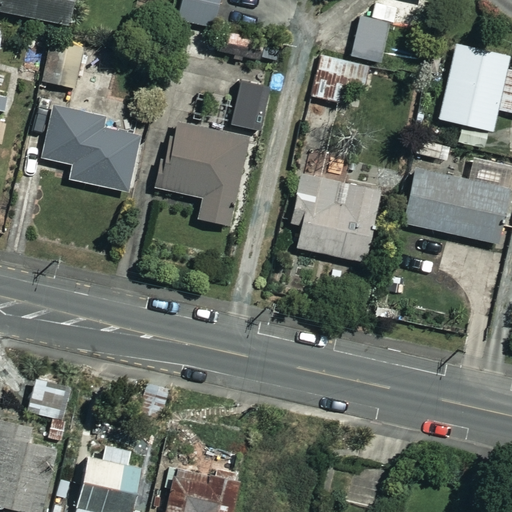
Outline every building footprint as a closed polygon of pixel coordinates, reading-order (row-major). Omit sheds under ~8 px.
[(0,0),(0,10),(58,23),(62,0),(0,0)] [(214,0),(175,0),(172,18),(208,26),(214,0)] [(373,61),(383,23),(355,16),(345,54),(373,61)] [(262,38),(217,27),(212,50),(256,61),(262,38)] [(78,46),(46,40),(37,80),(69,87),(78,46)] [(504,55),(449,42),(430,117),(486,131),(491,108),(511,113),(511,71),(501,68),(504,55)] [(340,60),(316,54),(307,96),(330,101),(340,60)] [(265,88),(235,82),(227,123),(257,129),(265,88)] [(96,115),(50,104),(38,158),(66,164),(63,178),(118,191),(131,135),(94,127),(96,115)] [(242,139),(165,120),(150,186),(196,197),(191,217),(221,224),(242,139)] [(432,144),(428,161),(452,168),(457,151),(432,144)] [(504,188),(408,165),(395,220),(492,243),(504,188)] [(369,187),(296,172),(286,221),(294,222),(289,246),(354,259),(369,187)] [(29,375),(20,410),(47,417),(42,437),(58,441),(71,393),(40,385),(42,378),(29,375)] [(21,416),(0,411),(0,511),(34,511),(49,445),(17,438),(21,416)] [(93,455),(78,452),(65,503),(73,505),(71,511),(146,511),(147,511),(129,507),(139,468),(124,465),(128,449),(96,441),(93,455)] [(221,511),(227,477),(165,467),(157,511),(221,511)]
